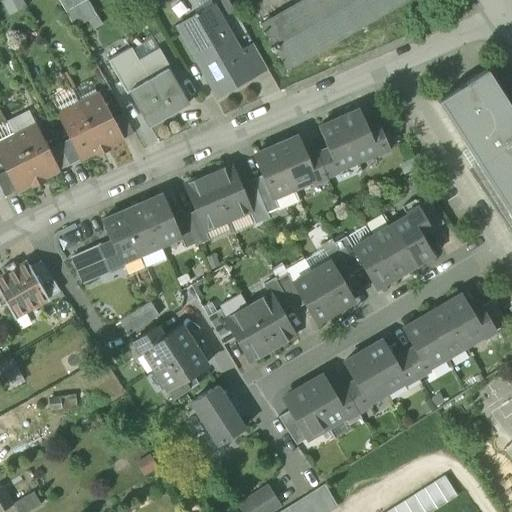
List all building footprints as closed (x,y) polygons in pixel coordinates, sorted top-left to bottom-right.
[(22,0),(1,0),(9,16),(26,7),(22,0)] [(59,0),(75,28),(95,16),(86,0),(59,0)] [(275,50),(286,69),(407,0),(305,0),(261,25),(273,46),(269,48),(271,52),(275,50)] [(240,54),(213,6),(178,26),(218,97),(253,77),(240,54)] [(138,60),(159,48),(153,38),(132,50),(138,60)] [(240,54),(253,77),(267,69),(254,46),(240,54)] [(127,94),(129,92),(128,91),(167,68),(168,70),(171,69),(159,48),(138,60),(132,50),(131,48),(108,61),(127,94)] [(168,70),(167,68),(128,91),(129,92),(149,127),(188,105),(168,70)] [(511,219),(511,109),(487,71),(437,103),(511,219)] [(72,90),(79,103),(97,94),(90,81),(72,90)] [(79,103),(72,90),(72,89),(52,99),(59,112),(79,103)] [(97,94),(79,103),(102,149),(123,139),(113,119),(99,93),(97,94)] [(80,160),(102,149),(79,103),(59,112),(57,114),(69,139),(80,159),(80,160)] [(8,122),(14,135),(36,124),(29,110),(7,121),(8,122)] [(359,110),(338,119),(357,161),(376,153),(378,152),(368,130),(359,110)] [(113,119),(123,139),(134,133),(123,114),(113,119)] [(338,169),(357,161),(338,119),(318,127),(326,148),(336,170),(338,169)] [(0,141),(14,135),(8,122),(0,126),(0,141)] [(36,124),(14,135),(37,181),(59,171),(59,170),(49,150),(36,124)] [(376,153),(377,156),(390,150),(379,125),(368,130),(378,152),(376,153)] [(16,192),(37,181),(14,135),(0,141),(0,160),(5,171),(16,192)] [(296,137),(275,146),(293,189),(312,181),(314,180),(304,157),(296,137)] [(69,139),(59,144),(69,165),(80,159),(69,139)] [(59,170),(69,165),(59,144),(49,150),(59,170)] [(273,197),(293,189),(275,146),(254,155),(263,175),(273,198),(273,197)] [(326,148),(315,152),(326,177),(339,172),(338,169),(336,170),(326,148)] [(313,183),(326,177),(315,152),(304,157),(314,180),(312,181),(313,183)] [(413,158),(399,164),(404,175),(418,168),(413,158)] [(230,165),(208,175),(228,220),(249,211),(250,210),(241,191),(230,165)] [(5,171),(0,173),(0,187),(2,191),(5,198),(16,192),(5,171)] [(204,230),(228,220),(208,175),(184,185),(195,211),(204,230)] [(251,180),(254,186),(267,213),(278,208),(273,197),(273,198),(263,175),(251,180)] [(269,218),(267,213),(254,186),(241,191),(250,210),(249,211),(255,224),(269,218)] [(273,197),(278,208),(279,211),(299,203),(293,189),(273,197)] [(162,194),(142,203),(160,246),(180,237),(181,237),(171,215),(162,194)] [(402,207),(406,214),(419,206),(415,199),(402,207)] [(429,200),(419,207),(432,230),(443,224),(429,200)] [(140,255),(160,246),(142,203),(122,212),(140,255)] [(422,236),(432,230),(419,207),(419,206),(406,214),(407,215),(409,214),(422,236)] [(185,248),(196,243),(185,215),(183,210),(171,215),(181,237),(180,237),(185,248)] [(195,211),(185,215),(196,243),(197,245),(209,240),(204,230),(195,211)] [(228,220),(234,233),(255,224),(249,211),(228,220)] [(121,263),(140,255),(122,212),(101,221),(110,241),(119,263),(121,263)] [(407,215),(390,226),(413,266),(433,255),(422,236),(409,214),(407,215)] [(204,230),(209,240),(210,243),(234,233),(228,220),(204,230)] [(352,247),(371,237),(365,226),(346,237),(352,247)] [(395,277),(413,266),(390,226),(371,237),(395,277)] [(334,243),(335,245),(353,274),(363,268),(351,248),(352,247),(346,237),(346,236),(334,243)] [(375,289),(395,277),(371,237),(352,247),(351,248),(363,268),(375,289)] [(98,246),(109,271),(122,265),(121,263),(119,263),(110,241),(98,246)] [(354,275),(353,274),(335,245),(325,252),(330,261),(331,260),(343,281),(354,275)] [(166,259),(160,246),(140,255),(146,268),(166,259)] [(330,261),(325,252),(322,248),(304,259),(311,271),(330,261)] [(216,253),(203,258),(208,271),(221,265),(216,253)] [(285,270),(287,273),(293,282),(311,271),(304,259),(285,270)] [(330,261),(311,271),(335,312),(354,301),(343,281),(331,260),(330,261)] [(0,306),(5,304),(14,318),(15,318),(14,317),(46,299),(47,300),(48,299),(47,298),(30,267),(27,261),(25,262),(26,263),(17,268),(13,262),(0,270),(4,276),(0,277),(0,306)] [(30,267),(47,298),(59,291),(40,261),(30,267)] [(315,323),(335,312),(311,271),(293,282),(292,283),(304,304),(315,323)] [(287,273),(276,280),(291,306),(293,310),(304,304),(292,283),(293,282),(287,273)] [(281,311),(291,306),(276,280),(275,277),(263,284),(269,293),(270,293),(281,311)] [(218,306),(220,309),(225,318),(247,306),(240,293),(218,306)] [(269,293),(247,306),(272,349),(295,336),(281,311),(270,293),(269,293)] [(461,294),(441,306),(465,346),(482,336),(484,335),(472,313),(461,294)] [(482,307),(495,331),(506,324),(492,300),(481,307),(482,307)] [(119,321),(127,335),(158,316),(150,302),(119,321)] [(250,362),(272,349),(247,306),(225,318),(225,319),(235,337),(250,362)] [(441,306),(422,317),(446,357),(465,346),(441,306)] [(482,307),(472,313),(484,335),(482,336),(483,338),(495,331),(482,307)] [(207,316),(223,344),(235,337),(225,319),(225,318),(220,309),(207,316)] [(428,367),(446,357),(422,317),(402,328),(414,347),(426,369),(428,367)] [(181,325),(163,337),(142,351),(143,353),(155,371),(194,346),(181,325)] [(141,354),(143,353),(142,351),(163,337),(156,327),(133,342),(141,354)] [(382,340),(363,352),(386,392),(404,382),(406,381),(393,359),(382,340)] [(207,365),(194,346),(155,371),(167,390),(192,374),(207,365)] [(414,347),(403,353),(417,377),(429,369),(428,367),(426,369),(414,347)] [(369,402),(386,392),(363,352),(343,363),(354,382),(367,404),(369,402)] [(404,382),(404,384),(417,377),(403,353),(393,359),(406,381),(404,382)] [(0,377),(17,369),(12,359),(0,364),(0,377)] [(17,369),(0,377),(0,382),(5,393),(25,383),(17,369)] [(157,397),(167,390),(155,371),(144,378),(157,397)] [(167,390),(174,400),(199,384),(192,374),(167,390)] [(322,375),(303,386),(326,427),(344,417),(346,415),(333,394),(322,375)] [(421,383),(417,377),(404,384),(408,391),(421,383)] [(354,382),(344,388),(357,411),(370,404),(369,402),(367,404),(354,382)] [(190,403),(217,445),(244,428),(217,386),(190,403)] [(307,438),(326,427),(303,386),(283,398),(290,410),(307,438)] [(345,419),(357,411),(344,388),(333,394),(346,415),(344,417),(345,419)] [(278,417),(296,445),(307,438),(290,410),(278,417)] [(345,419),(349,425),(361,418),(357,411),(345,419)] [(349,425),(345,419),(344,417),(326,427),(333,439),(351,429),(349,425)] [(159,467),(150,453),(135,463),(144,477),(159,467)] [(444,476),(434,482),(447,502),(457,496),(444,476)] [(434,482),(424,488),(437,509),(447,502),(434,482)] [(237,505),(241,511),(270,511),(280,506),(267,485),(237,505)] [(324,485),(301,498),(309,511),(325,511),(337,505),(324,485)] [(2,486),(0,486),(0,489),(9,506),(12,504),(2,486)] [(424,488),(414,495),(424,511),(431,511),(437,509),(424,488)] [(0,511),(13,505),(12,504),(9,506),(0,489),(0,511)] [(13,505),(16,511),(29,511),(41,506),(33,493),(12,504),(13,505)] [(424,511),(414,495),(404,501),(410,511),(424,511)] [(309,511),(301,498),(278,511),(309,511)] [(410,511),(404,501),(394,507),(396,511),(410,511)]
